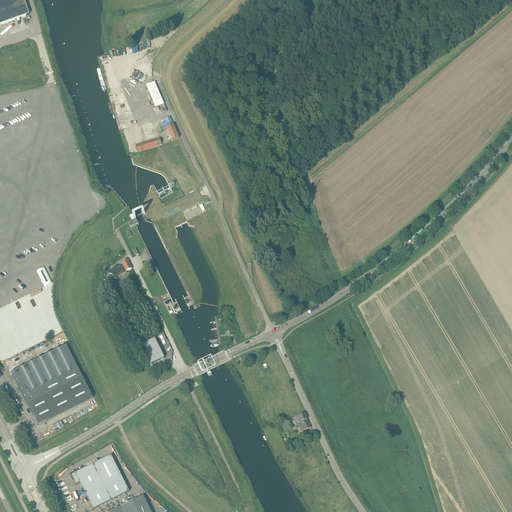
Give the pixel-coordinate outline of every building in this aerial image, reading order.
[(0,0),(0,25),(8,23),(29,15),(23,0),(0,0)] [(166,108),(155,83),(155,82),(146,86),(156,108),(158,107),(159,111),(163,110),(164,112),(167,111),(166,108)] [(170,139),(171,142),(179,138),(170,117),(165,119),(166,121),(161,123),(163,129),(165,128),(166,131),(168,130),(171,138),(170,139)] [(138,153),(162,145),(160,138),(136,146),(138,153)] [(132,269),(128,260),(122,263),(123,265),(118,267),(115,266),(114,269),(110,271),(109,274),(112,275),(114,279),(117,280),(118,277),(127,273),(126,272),(132,269)] [(150,365),(164,358),(155,339),(141,346),(150,365)] [(43,347),(46,345),(48,349),(51,347),(47,340),(41,343),(43,347)] [(38,426),(92,399),(65,346),(11,373),(38,426)] [(204,359),(201,360),(209,376),(212,375),(204,359)] [(311,428),(304,414),(296,418),(297,421),(295,422),(297,426),(299,425),(302,432),(311,428)] [(129,492),(111,456),(72,476),(77,484),(80,483),(93,510),(129,492)] [(150,511),(143,496),(111,511),(150,511)]
